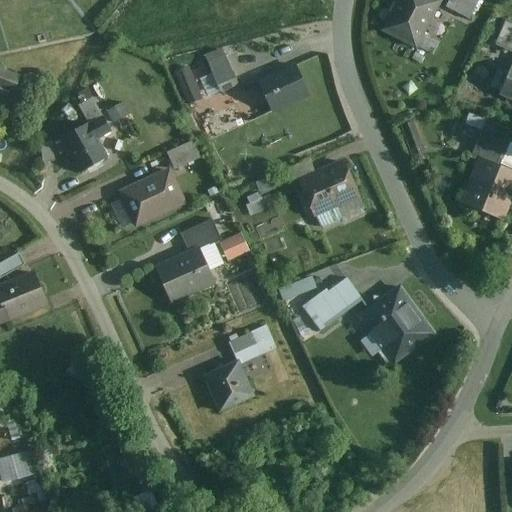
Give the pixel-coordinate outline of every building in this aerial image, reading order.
[(419,54),(442,5),(431,0),(393,0),(377,35),(419,54)] [(485,7),(470,0),(449,0),(444,12),(475,26),(485,7)] [(511,54),(511,24),(503,20),(491,45),(511,54)] [(217,97),(239,87),(222,51),(200,61),(217,97)] [(511,102),(511,63),(496,95),(511,102)] [(175,72),(189,103),(201,98),(187,67),(175,72)] [(265,117),(310,96),(297,67),(251,88),(265,117)] [(0,92),(10,95),(14,80),(0,75),(0,92)] [(77,175),(106,158),(95,140),(109,132),(106,127),(124,116),(118,106),(100,116),(91,101),(77,109),(85,123),(57,139),(77,175)] [(414,120),(401,125),(412,156),(426,151),(414,120)] [(461,204),(505,225),(511,210),(511,176),(495,169),(508,140),(484,129),(471,158),(480,162),(461,204)] [(171,172),(201,159),(194,143),(164,155),(171,172)] [(41,164),(55,162),(53,145),(39,146),(41,164)] [(240,180),(244,160),(230,157),(226,177),(240,180)] [(358,196),(347,166),(314,177),(310,165),(288,173),(303,216),(358,196)] [(128,229),(182,206),(166,169),(112,192),(128,229)] [(217,196),(212,183),(199,188),(205,201),(217,196)] [(264,215),(258,200),(244,206),(250,220),(264,215)] [(183,256),(200,248),(218,241),(209,221),(174,235),(183,256)] [(241,237),(218,247),(226,265),(248,255),(241,237)] [(166,307),(216,286),(200,248),(183,256),(150,270),(166,307)] [(0,326),(46,307),(32,272),(0,285),(0,326)] [(322,336),(363,304),(348,284),(328,299),(326,296),(304,313),(322,336)] [(390,369),(432,339),(396,289),(354,320),(390,369)] [(227,348),(234,362),(238,370),(261,358),(250,336),(227,348)] [(199,379),(216,414),(251,397),(238,370),(234,362),(199,379)] [(0,482),(36,476),(32,451),(0,457),(0,482)]
